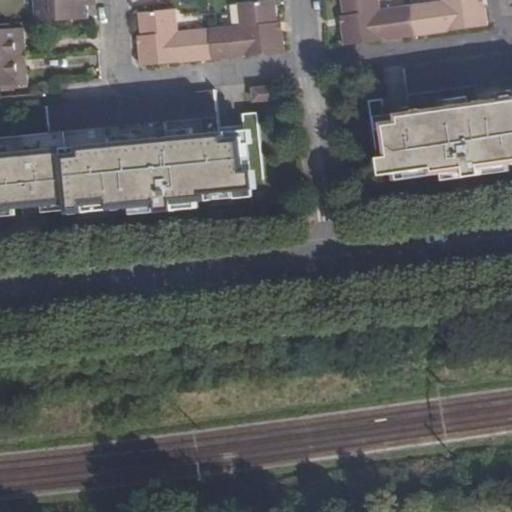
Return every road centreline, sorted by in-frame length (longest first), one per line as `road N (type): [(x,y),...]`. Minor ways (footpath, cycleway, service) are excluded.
road 1 (tertiary): [(0,285),(324,256)]
road 2 (residential): [(308,67),(138,84),(119,62),(115,0)]
road 3 (residential): [(506,41),(308,67)]
road 4 (residential): [(324,256),(308,67)]
road 5 (tertiary): [(324,256),(511,231)]
